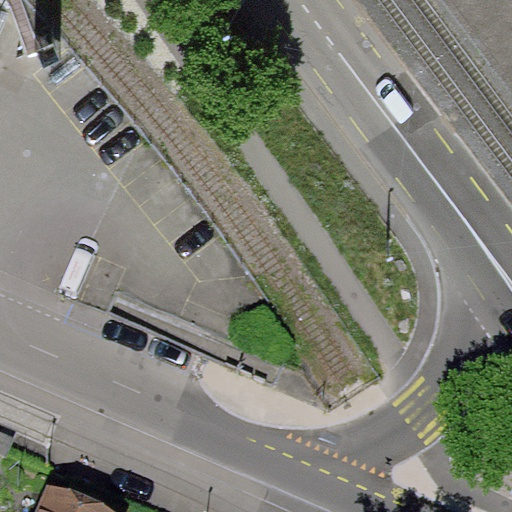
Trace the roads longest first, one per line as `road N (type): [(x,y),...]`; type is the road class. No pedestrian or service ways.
road 1 (tertiary): [(317,468),(0,331)]
road 2 (secondary): [(511,283),(346,60)]
